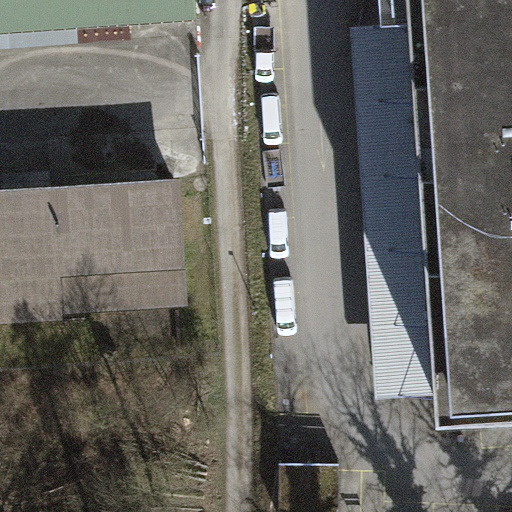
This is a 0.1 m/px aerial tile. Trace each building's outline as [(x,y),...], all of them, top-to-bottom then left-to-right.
[(195,0),(0,0),(0,27),(196,13),(195,0)] [(511,0),(411,0),(413,15),(438,393),(440,426),(511,421),(511,0)] [(438,393),(413,15),(350,19),(375,397),(438,393)] [(173,180),(0,190),(0,308),(180,298),(173,180)] [(337,511),(339,461),(279,460),(278,511),(337,511)]
